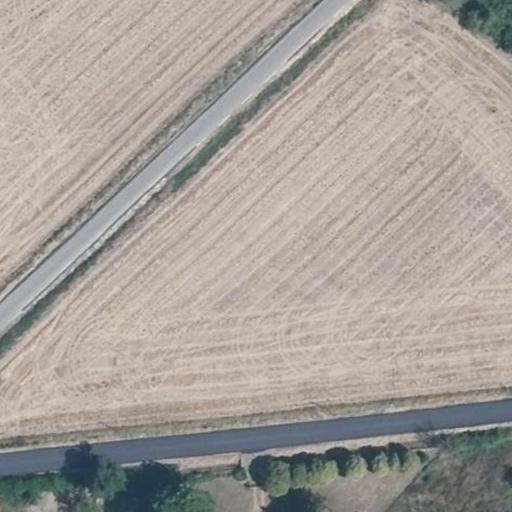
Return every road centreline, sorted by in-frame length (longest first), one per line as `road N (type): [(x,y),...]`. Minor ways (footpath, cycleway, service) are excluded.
road 1 (tertiary): [(0,464),(511,410)]
road 2 (tertiary): [(0,321),(340,0)]
